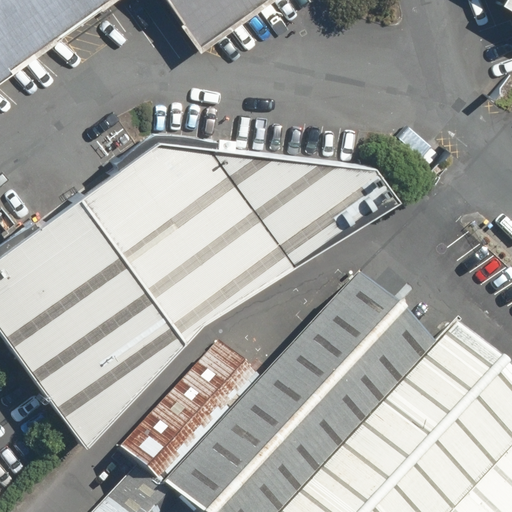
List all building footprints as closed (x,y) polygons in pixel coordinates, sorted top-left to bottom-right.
[(0,0),(0,68),(96,0),(159,0),(192,45),(256,0),(0,0)] [(511,0),(484,0),(483,4),(511,20),(511,0)] [(381,195),(360,164),(144,138),(0,243),(0,341),(75,440),(189,319),(381,195)] [(266,511),(419,349),(343,279),(254,380),(147,489),(171,511),(266,511)] [(254,380),(213,340),(106,450),(128,471),(147,489),(254,380)] [(511,511),(511,432),(437,511),(511,511)] [(89,511),(171,511),(147,489),(128,471),(89,511)]
